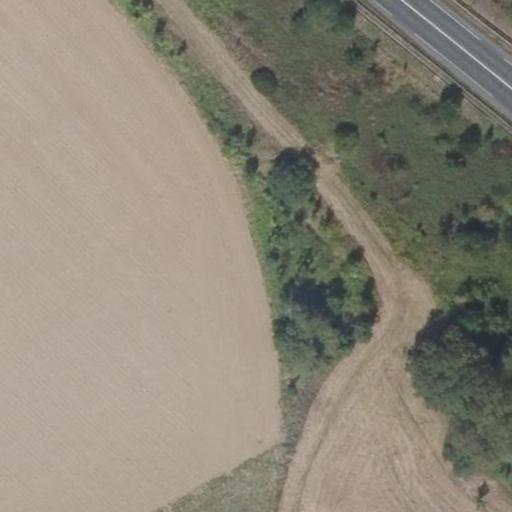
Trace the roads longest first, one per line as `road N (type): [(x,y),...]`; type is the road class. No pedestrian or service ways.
road 1 (track): [(165,0),(376,238),(405,288),(304,480),(297,511)]
road 2 (track): [(405,288),(476,371),(511,399)]
road 3 (primary): [(400,0),(511,89)]
